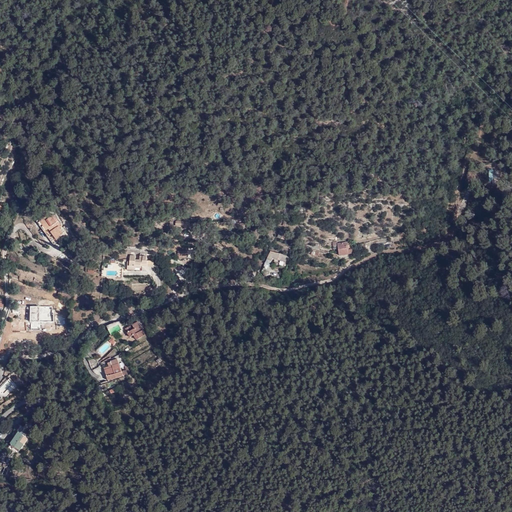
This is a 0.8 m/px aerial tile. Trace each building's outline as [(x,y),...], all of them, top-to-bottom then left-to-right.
[(64,227),(55,216),(52,219),(49,217),(42,224),(41,223),(39,225),(58,246),(62,242),(61,242),(67,234),(62,229),(64,227)] [(361,255),(361,250),(360,246),(362,246),(361,242),(350,243),(352,256),(361,255)] [(289,261),(290,255),(284,253),(284,254),(279,252),(280,251),(270,246),(266,255),(271,257),(274,253),(276,254),(275,255),(279,257),(279,256),(284,258),(284,259),(289,261)] [(189,253),(179,254),(179,259),(181,259),(181,261),(189,260),(189,258),(190,258),(189,253)] [(148,259),(142,258),(141,263),(137,262),(137,257),(132,257),(132,260),(129,260),(128,271),(141,272),(141,267),(148,268),(148,259)] [(54,316),(54,309),(43,309),(42,306),(34,305),(34,312),(37,312),(37,322),(43,322),(43,320),(43,317),(54,317),(54,316)] [(121,329),(117,321),(107,325),(110,333),(121,329)] [(139,337),(141,342),(149,337),(141,322),(128,330),(130,333),(126,335),(128,339),(132,337),(134,340),(137,338),(139,337)] [(127,373),(130,372),(125,359),(118,361),(120,368),(112,371),(116,381),(129,377),(127,373)] [(19,443),(18,443),(12,441),(10,450),(17,451),(18,449),(19,443)]
